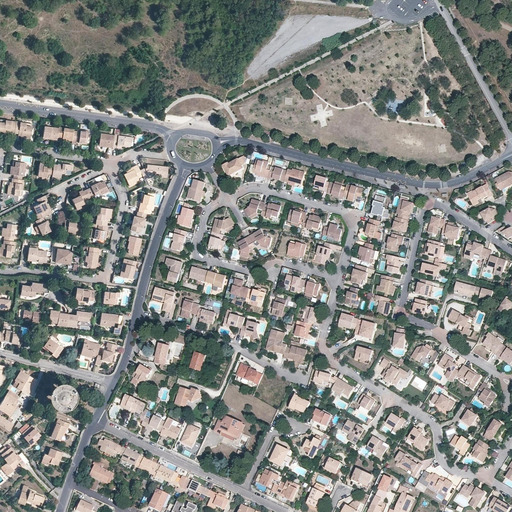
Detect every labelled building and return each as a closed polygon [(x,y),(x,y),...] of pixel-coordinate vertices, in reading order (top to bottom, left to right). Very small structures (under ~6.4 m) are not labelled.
[(327,126),(325,117),(333,115),(332,110),(324,111),(322,104),(317,105),(318,114),(311,116),(312,120),(319,118),(321,127),(327,126)] [(6,133),(7,131),(10,132),(14,132),(16,121),(5,119),(5,123),(0,121),(0,133),(6,135),(6,133)] [(21,137),(31,138),(32,126),(26,126),(26,122),(16,121),(14,132),(18,133),(22,133),(21,135),(21,137)] [(58,127),(43,126),(42,135),(52,137),(52,139),(56,139),(57,137),(58,127)] [(64,139),(71,140),(73,129),(73,128),(58,126),(58,127),(57,137),(61,138),(64,138),(64,139)] [(77,130),(73,129),(71,140),(71,143),(75,143),(75,142),(86,143),(88,130),(77,128),(77,130)] [(113,145),(114,135),(101,133),(99,143),(109,145),(109,146),(112,147),(112,146),(113,145)] [(131,141),(132,137),(114,135),(113,145),(117,145),(117,147),(121,147),(121,145),(129,146),(131,145),(131,141)] [(269,162),(257,158),(253,172),(256,173),(264,175),(264,177),(268,178),(270,170),(267,169),(268,166),(269,162)] [(14,174),(23,175),(24,167),(26,168),(27,162),(16,160),(16,166),(14,166),(12,166),(11,174),(14,174)] [(225,170),(229,177),(243,169),(241,166),(238,160),(236,162),(229,166),(229,167),(225,170)] [(168,164),(148,162),(147,168),(144,169),(144,168),(140,170),(142,173),(143,176),(148,174),(149,174),(152,173),(153,169),(163,170),(163,174),(167,175),(168,164)] [(47,179),(48,174),(48,172),(52,173),(53,164),(49,163),(48,166),(45,166),(44,166),(44,165),(43,165),(43,164),(42,164),(41,163),(41,164),(40,164),(39,165),(38,176),(42,177),(42,179),(47,179)] [(51,176),(60,177),(61,173),(65,173),(65,169),(71,170),(71,164),(62,163),(62,164),(62,166),(57,165),(57,164),(53,164),(52,173),(52,175),(51,176)] [(139,179),(137,175),(142,173),(140,170),(139,167),(137,164),(132,167),(134,170),(127,173),(124,174),(129,183),(139,179)] [(272,180),(273,179),(278,180),(284,182),(287,171),(283,170),(275,168),(271,167),(270,170),(268,178),(272,180)] [(288,169),(287,171),(284,182),(288,183),(289,181),(294,183),(301,185),(304,173),(292,169),(291,170),(288,169)] [(508,173),(506,173),(498,178),(496,179),(502,190),(505,188),(504,186),(510,182),(511,184),(511,172),(511,173),(510,172),(508,173)] [(314,185),(319,186),(323,188),(323,191),(327,192),(330,184),(325,183),(326,179),(316,176),(314,185)] [(19,196),(20,189),(23,190),(25,179),(22,179),(14,178),(13,178),(12,182),(12,185),(10,185),(9,185),(8,194),(19,196)] [(205,182),(195,179),(192,187),(191,189),(193,189),(189,199),(200,202),(203,192),(202,192),(205,182)] [(108,190),(104,181),(100,182),(95,185),(95,183),(90,186),(91,187),(87,189),(89,194),(93,192),(94,194),(99,192),(100,194),(108,190)] [(327,194),(333,195),(339,197),(339,198),(343,200),(343,199),(344,197),(346,188),(341,187),(334,185),(330,184),(327,192),(327,194)] [(478,200),(481,198),(483,197),(485,198),(488,197),(489,197),(493,195),(487,184),(473,192),(474,194),(469,197),(474,206),(479,203),(478,200)] [(344,197),(343,199),(348,200),(353,202),(354,199),(355,196),(357,197),(360,198),(362,190),(347,185),(346,188),(344,197)] [(78,192),(80,195),(72,199),(76,207),(80,205),(84,203),(83,200),(86,198),(85,196),(89,194),(87,189),(83,191),(82,190),(78,192)] [(153,195),(154,193),(149,192),(148,194),(145,194),(143,202),(141,202),(139,211),(147,213),(149,213),(150,210),(151,204),(153,205),(155,196),(153,195)] [(36,199),(38,203),(33,206),(37,214),(40,212),(42,217),(48,214),(46,209),(49,208),(47,203),(45,201),(47,200),(44,195),(36,199)] [(384,206),(383,206),(385,197),(378,195),(376,200),(374,200),(373,204),(374,205),(373,208),(372,208),(370,213),(378,215),(379,214),(382,215),(383,212),(384,206)] [(256,213),(262,215),(264,205),(265,203),(252,200),(251,204),(250,207),(248,208),(245,210),(249,217),(249,216),(256,213)] [(413,203),(404,200),(404,203),(400,202),(397,213),(399,213),(403,214),(409,216),(410,212),(412,212),(414,207),(412,206),(413,203)] [(272,204),(272,207),(268,206),(264,205),(262,215),(261,216),(272,219),(272,216),(278,218),(281,207),(272,204)] [(113,209),(101,207),(100,213),(98,213),(96,224),(99,224),(107,225),(108,225),(108,220),(109,217),(110,217),(112,218),(113,209)] [(177,224),(187,227),(190,219),(192,220),(194,211),(188,209),(184,208),(181,216),(179,216),(177,224)] [(493,209),(490,210),(489,208),(481,213),(485,221),(486,220),(488,224),(496,219),(494,216),(497,214),(495,209),(493,209)] [(288,220),(291,221),(299,223),(303,224),(306,215),(306,212),(302,211),(302,213),(295,211),(290,210),(288,220)] [(133,220),(135,221),(134,225),(132,225),(130,230),(139,233),(141,227),(143,227),(147,213),(139,211),(138,211),(136,216),(134,216),(133,220)] [(379,214),(378,215),(377,220),(381,221),(388,223),(390,214),(387,213),(383,212),(382,215),(379,214)] [(398,217),(396,216),(393,228),(403,231),(405,224),(408,225),(410,220),(409,219),(409,216),(403,214),(399,213),(398,217)] [(312,229),(313,227),(319,228),(322,217),(313,214),(313,215),(312,217),(309,216),(306,215),(303,224),(303,226),(312,229)] [(38,219),(35,220),(37,225),(39,229),(42,234),(50,231),(45,221),(44,221),(42,217),(38,219)] [(216,218),(212,232),(222,235),(223,235),(225,229),(225,228),(231,225),(232,224),(228,217),(225,218),(223,220),(221,219),(216,218)] [(445,219),(441,218),(437,217),(433,217),(431,224),(432,224),(431,226),(430,226),(428,232),(437,234),(439,227),(443,228),(445,221),(445,219)] [(373,219),(370,218),(369,225),(367,225),(366,229),(367,230),(366,233),(367,233),(370,234),(370,235),(370,236),(375,237),(377,232),(379,226),(380,226),(381,221),(377,220),(373,219)] [(81,223),(76,223),(70,222),(70,220),(66,220),(64,232),(68,233),(75,234),(80,234),(81,223)] [(460,228),(456,227),(452,226),(452,224),(453,223),(445,221),(443,228),(442,234),(446,234),(446,233),(451,234),(450,235),(458,237),(460,228)] [(17,223),(6,222),(5,227),(3,227),(1,226),(0,235),(4,235),(4,240),(12,241),(13,237),(14,228),(16,229),(17,223)] [(106,230),(107,225),(99,224),(98,229),(95,229),(95,231),(95,235),(91,235),(91,238),(97,239),(98,239),(103,239),(104,230),(106,230)] [(339,241),(342,231),(338,230),(338,228),(339,227),(330,225),(329,228),(327,236),(328,236),(334,238),(334,240),(339,241)] [(511,237),(511,236),(511,228),(511,226),(508,228),(509,229),(507,230),(506,229),(504,226),(503,227),(497,230),(499,233),(501,232),(503,236),(506,234),(508,239),(511,237)] [(183,246),(182,246),(182,244),(183,244),(185,237),(186,237),(187,232),(175,228),(173,233),(174,234),(175,234),(173,240),(174,241),(172,244),(171,249),(178,251),(178,250),(182,251),(183,246)] [(255,247),(260,245),(261,244),(268,246),(269,246),(271,239),(267,237),(265,237),(264,235),(261,230),(250,237),(255,247)] [(210,237),(212,237),(212,239),(211,242),(210,246),(218,249),(222,235),(212,232),(210,237)] [(391,237),(390,237),(387,248),(396,251),(397,245),(398,243),(399,244),(400,240),(404,240),(404,237),(394,234),(392,234),(391,237)] [(129,253),(137,255),(141,238),(129,235),(128,239),(129,240),(128,246),(129,246),(129,247),(128,251),(129,253)] [(247,258),(248,257),(250,250),(251,249),(255,247),(250,237),(238,243),(241,247),(242,249),(241,252),(240,256),(247,258)] [(427,243),(429,243),(426,254),(439,257),(441,247),(440,246),(441,242),(440,242),(437,241),(428,239),(427,243)] [(4,240),(3,243),(3,247),(1,246),(0,246),(0,247),(0,256),(10,258),(11,251),(14,251),(16,241),(12,241),(4,240)] [(296,243),(290,242),(286,254),(296,257),(296,256),(296,255),(299,255),(303,256),(307,244),(296,241),(296,243)] [(325,264),(327,257),(329,258),(332,250),(335,250),(337,246),(326,242),(324,247),(319,246),(317,254),(318,255),(316,262),(325,264)] [(475,245),(474,247),(469,245),(466,255),(475,258),(476,255),(481,256),(481,258),(485,259),(488,250),(483,248),(484,246),(475,243),(475,245)] [(94,268),(97,266),(99,252),(100,253),(101,248),(89,246),(89,251),(88,256),(86,256),(86,262),(87,262),(87,267),(94,268)] [(361,255),(363,255),(362,259),(362,260),(372,262),(373,255),(372,254),(373,249),(365,247),(361,246),(359,254),(361,255)] [(37,259),(37,258),(39,258),(39,260),(39,262),(46,262),(47,251),(38,250),(38,248),(29,247),(28,258),(37,259)] [(56,262),(64,263),(64,260),(71,261),(72,251),(58,249),(56,262)] [(399,275),(402,263),(400,263),(400,259),(393,257),(388,256),(387,261),(391,262),(392,262),(391,268),(389,268),(388,272),(399,275)] [(490,261),(489,266),(496,268),(495,270),(503,273),(506,263),(499,261),(499,258),(492,256),(490,261)] [(120,275),(132,278),(136,260),(124,258),(120,275)] [(168,281),(176,283),(182,263),(167,259),(165,265),(171,267),(168,281)] [(425,272),(438,275),(440,267),(446,268),(447,264),(441,263),(435,261),(434,265),(423,262),(422,267),(426,267),(425,272)] [(352,281),(362,284),(363,279),(367,280),(369,273),(367,272),(368,268),(358,265),(357,269),(355,276),(353,276),(352,281)] [(199,269),(198,271),(191,269),(189,278),(205,283),(205,282),(208,272),(199,269)] [(205,282),(213,285),(212,286),(217,287),(221,289),(224,278),(215,276),(216,274),(208,272),(205,282)] [(286,280),(294,282),(293,286),(292,290),(296,291),(298,290),(302,292),(302,291),(305,280),(301,279),(301,280),(298,279),(299,277),(289,274),(288,277),(287,277),(286,280)] [(382,280),(383,280),(382,288),(378,287),(377,291),(394,295),(396,287),(394,286),(395,283),(393,282),(394,279),(382,276),(382,280)] [(433,280),(421,278),(420,281),(418,281),(417,286),(418,286),(417,289),(417,292),(428,294),(431,284),(432,284),(433,280)] [(243,282),(235,279),(231,294),(238,296),(246,299),(248,294),(249,290),(249,289),(245,288),(245,289),(241,288),(242,287),(243,282)] [(302,291),(306,292),(314,294),(317,295),(320,285),(315,283),(309,282),(310,280),(305,279),(305,280),(302,291)] [(32,296),(32,294),(35,295),(36,292),(41,293),(42,284),(32,283),(32,285),(30,286),(22,285),(21,295),(29,297),(29,296),(32,296)] [(456,291),(460,292),(459,294),(465,296),(465,294),(467,295),(468,297),(471,298),(472,294),(476,295),(478,288),(458,283),(456,291)] [(349,291),(348,295),(349,295),(348,297),(347,296),(346,301),(356,304),(359,293),(363,295),(364,290),(352,287),(351,291),(349,291)] [(75,298),(81,299),(81,300),(88,301),(89,300),(93,300),(95,290),(77,288),(75,298)] [(153,298),(165,302),(168,303),(165,311),(169,313),(175,293),(156,288),(153,298)] [(480,296),(481,294),(482,295),(482,296),(481,300),(490,302),(491,298),(493,299),(494,293),(478,288),(476,295),(476,296),(480,297),(480,296)] [(256,303),(262,304),(265,293),(261,292),(258,291),(254,290),(253,291),(249,290),(248,294),(246,299),(246,302),(250,303),(250,301),(256,303)] [(115,292),(105,291),(103,302),(114,303),(115,296),(117,296),(119,296),(120,291),(117,291),(115,292)] [(9,308),(11,296),(0,294),(0,308),(1,308),(1,309),(2,309),(3,308),(3,307),(9,308)] [(378,313),(389,315),(391,304),(390,303),(391,299),(378,297),(377,301),(380,302),(379,308),(378,313)] [(413,301),(413,304),(415,304),(413,310),(426,313),(428,305),(427,305),(428,300),(426,300),(416,297),(415,302),(413,301)] [(276,298),(274,306),(273,309),(271,314),(282,317),(283,312),(286,301),(276,298)] [(497,310),(503,315),(507,309),(509,310),(510,309),(511,310),(511,303),(511,302),(507,300),(506,301),(505,300),(503,302),(497,310)] [(189,318),(191,312),(191,311),(194,312),(194,313),(198,314),(198,311),(199,308),(200,305),(193,303),(185,301),(181,315),(189,318)] [(302,310),(307,312),(304,322),(312,325),(314,321),(315,317),(316,318),(319,309),(304,305),(302,310)] [(197,316),(201,317),(200,321),(207,324),(208,322),(209,320),(213,321),(215,313),(211,312),(203,309),(199,308),(198,311),(198,314),(197,316)] [(40,323),(41,312),(24,309),(23,318),(32,320),(32,321),(40,323)] [(49,322),(54,323),(58,323),(58,325),(67,327),(68,314),(60,313),(60,312),(50,310),(49,322)] [(76,328),(77,321),(90,322),(91,313),(77,311),(76,315),(68,314),(67,327),(76,328)] [(459,324),(459,323),(463,324),(462,326),(466,328),(464,333),(471,337),(474,332),(471,330),(473,325),(469,323),(472,318),(468,316),(467,318),(463,316),(464,316),(455,311),(450,320),(459,324)] [(223,323),(231,325),(242,328),(243,326),(245,318),(230,314),(226,312),(223,323)] [(124,316),(102,313),(100,325),(114,327),(114,333),(120,334),(124,316)] [(355,318),(344,315),(340,327),(345,328),(348,329),(352,330),(352,329),(358,330),(360,323),(360,321),(360,320),(355,319),(355,318)] [(254,340),(260,338),(257,330),(259,325),(249,321),(247,327),(243,326),(242,328),(241,330),(240,334),(245,335),(245,333),(249,334),(249,332),(251,333),(252,334),(254,340)] [(299,326),(298,326),(295,336),(305,339),(306,332),(305,332),(306,328),(310,329),(310,330),(312,325),(304,322),(301,322),(299,326)] [(361,337),(362,335),(374,338),(377,325),(365,322),(365,325),(360,323),(358,330),(356,336),(361,337)] [(270,335),(273,336),(271,345),(272,345),(271,349),(279,351),(279,353),(284,354),(286,347),(287,345),(283,343),(285,333),(272,329),(270,335)] [(397,333),(396,333),(395,341),(395,347),(405,348),(406,343),(404,343),(405,340),(406,340),(407,334),(405,334),(406,329),(398,329),(397,333)] [(5,341),(5,340),(11,341),(11,342),(18,343),(19,334),(18,334),(18,331),(6,330),(6,333),(2,332),(0,341),(5,341)] [(482,344),(486,346),(493,351),(492,352),(496,355),(501,347),(503,344),(500,342),(499,343),(494,340),(495,339),(487,333),(484,336),(486,337),(482,344)] [(58,354),(63,347),(50,338),(44,346),(53,352),(54,351),(58,354)] [(33,347),(34,342),(26,339),(24,347),(29,349),(29,346),(33,347)] [(100,345),(89,342),(89,344),(84,343),(81,354),(86,355),(87,353),(89,353),(88,356),(92,357),(93,355),(97,356),(98,355),(99,351),(100,345)] [(107,351),(105,350),(103,356),(98,355),(97,356),(95,363),(101,364),(102,359),(111,362),(113,356),(115,349),(116,349),(117,345),(108,342),(107,347),(108,347),(110,347),(109,351),(107,351)] [(161,343),(160,348),(158,348),(154,362),(165,365),(170,348),(167,347),(167,345),(161,343)] [(411,356),(419,360),(422,355),(426,357),(429,354),(432,355),(429,359),(434,362),(434,361),(440,351),(436,349),(435,350),(433,352),(431,351),(432,349),(430,345),(426,343),(424,345),(423,345),(417,346),(411,356)] [(510,363),(511,360),(511,349),(503,344),(501,347),(496,355),(500,358),(501,357),(505,360),(510,363)] [(289,358),(289,356),(294,358),(304,361),(307,351),(292,346),(291,348),(286,347),(284,354),(283,357),(288,359),(289,358)] [(361,360),(362,357),(371,360),(374,350),(359,346),(355,358),(361,360)] [(191,367),(201,370),(206,355),(196,352),(191,367)] [(445,353),(440,361),(446,365),(445,367),(449,370),(445,376),(449,378),(448,379),(452,381),(456,375),(459,370),(455,368),(456,367),(453,366),(455,363),(452,362),(454,359),(445,353)] [(391,383),(392,382),(393,379),(395,381),(394,383),(399,386),(404,377),(405,378),(409,373),(402,369),(401,371),(392,365),(393,363),(387,359),(382,367),(388,371),(385,377),(388,379),(387,381),(391,383)] [(132,382),(141,387),(144,382),(146,383),(148,379),(149,379),(151,375),(150,374),(153,369),(150,368),(149,369),(141,364),(137,372),(135,371),(133,376),(135,377),(132,382)] [(258,385),(263,374),(256,371),(251,370),(249,370),(249,367),(242,364),(238,374),(250,380),(248,383),(253,385),(254,383),(258,385)] [(461,378),(462,377),(470,383),(469,386),(473,388),(481,376),(477,373),(476,374),(472,372),(473,371),(463,364),(459,370),(456,375),(461,378)] [(189,374),(184,373),(185,370),(181,369),(178,377),(187,380),(189,374)] [(15,380),(16,381),(19,383),(17,387),(26,392),(30,386),(32,387),(37,380),(21,370),(15,380)] [(313,382),(322,384),(324,379),(330,381),(335,384),(338,379),(334,376),(333,378),(331,377),(324,375),(324,373),(316,371),(313,382)] [(341,395),(342,392),(349,396),(353,389),(347,385),(346,386),(340,383),(341,381),(338,379),(335,384),(332,389),(336,392),(341,395)] [(491,392),(488,390),(489,389),(485,387),(487,384),(483,381),(482,384),(478,390),(481,393),(479,396),(485,400),(490,403),(496,395),(491,392)] [(181,387),(176,404),(193,409),(197,404),(196,403),(203,400),(200,393),(201,393),(199,390),(192,388),(192,390),(181,387)] [(15,394),(9,390),(7,393),(14,397),(18,399),(20,396),(15,394)] [(7,393),(0,403),(0,408),(9,415),(19,400),(18,399),(14,397),(7,393)] [(442,407),(443,406),(445,407),(450,410),(455,401),(451,398),(450,399),(446,397),(444,399),(440,396),(436,393),(431,401),(442,407)] [(308,408),(311,402),(303,399),(304,397),(300,395),(299,396),(295,394),(290,405),(305,412),(307,408),(308,408)] [(372,399),(371,401),(366,397),(367,396),(363,394),(357,404),(369,411),(375,401),(372,399)] [(135,413),(141,402),(126,395),(122,405),(131,410),(131,412),(135,414),(135,413)] [(67,401),(66,400),(65,400),(63,400),(62,401),(61,402),(60,403),(60,404),(60,405),(60,406),(61,408),(62,409),(63,409),(64,410),(65,410),(67,409),(68,408),(69,407),(69,406),(70,405),(69,404),(69,402),(68,401),(67,401)] [(145,409),(147,405),(141,402),(135,413),(142,416),(140,420),(139,421),(143,423),(141,426),(146,429),(151,419),(146,417),(149,411),(145,409)] [(465,412),(467,413),(464,416),(462,416),(461,419),(471,425),(478,415),(467,408),(464,411),(465,412)] [(316,414),(313,419),(327,426),(331,415),(317,409),(315,414),(316,414)] [(401,419),(400,420),(398,419),(399,418),(392,413),(386,422),(394,427),(399,430),(405,420),(402,417),(401,419)] [(222,426),(221,428),(238,435),(243,423),(223,414),(222,418),(224,419),(223,421),(219,420),(217,424),(222,426)] [(0,415),(0,423),(10,430),(13,424),(0,415)] [(155,416),(153,420),(151,419),(146,429),(153,432),(154,429),(155,427),(159,429),(158,430),(162,433),(167,423),(162,421),(163,420),(155,416)] [(503,423),(495,418),(484,435),(490,439),(494,434),(495,435),(503,423)] [(61,441),(66,427),(68,427),(68,428),(70,424),(58,419),(51,437),(61,441)] [(168,438),(169,436),(177,440),(181,430),(177,428),(172,426),(174,421),(169,419),(167,423),(162,433),(161,435),(168,438)] [(18,421),(14,427),(18,430),(22,424),(18,421)] [(344,429),(351,434),(350,436),(348,439),(356,444),(364,430),(357,426),(353,424),(349,421),(344,429)] [(29,426),(27,423),(19,430),(22,433),(29,426)] [(217,424),(214,433),(220,436),(222,431),(239,439),(246,424),(243,423),(238,435),(221,428),(222,426),(217,424)] [(182,441),(193,447),(201,429),(190,424),(182,441)] [(24,438),(30,445),(41,436),(32,426),(23,434),(25,437),(24,438)] [(429,439),(423,435),(421,434),(422,432),(424,429),(420,427),(419,428),(415,426),(408,437),(415,442),(424,447),(429,439)] [(456,445),(457,444),(462,447),(461,448),(459,451),(464,454),(471,444),(466,441),(467,439),(462,435),(460,437),(456,434),(451,442),(456,445)] [(382,456),(388,448),(379,443),(381,441),(373,436),(368,445),(374,449),(374,451),(382,456)] [(314,458),(319,449),(318,448),(322,441),(315,437),(313,442),(307,439),(303,448),(305,449),(306,450),(306,451),(310,453),(309,456),(314,458)] [(486,453),(485,452),(487,449),(490,445),(479,438),(472,450),(474,451),(471,456),(481,462),(487,453),(486,453)] [(101,450),(113,456),(115,452),(119,454),(123,447),(106,439),(105,441),(101,439),(98,445),(102,446),(101,450)] [(290,450),(278,445),(271,460),(282,465),(290,450)] [(14,469),(11,466),(14,464),(15,465),(19,462),(22,466),(26,463),(23,460),(18,454),(17,455),(10,447),(8,449),(5,446),(0,450),(2,453),(1,454),(7,462),(4,465),(7,469),(5,470),(8,474),(14,469)] [(123,456),(121,459),(135,465),(140,455),(123,447),(119,454),(123,456)] [(51,448),(49,455),(45,454),(43,460),(50,463),(56,465),(58,459),(60,460),(63,453),(51,448)] [(374,451),(372,453),(381,459),(382,456),(374,451)] [(401,463),(409,468),(414,471),(412,474),(416,476),(423,465),(419,462),(418,464),(412,460),(409,459),(405,456),(406,455),(400,451),(396,459),(399,461),(402,462),(401,463)] [(135,465),(135,466),(152,474),(157,464),(140,455),(135,465)] [(330,459),(325,470),(336,475),(341,464),(330,459)] [(93,464),(94,465),(89,475),(100,480),(101,478),(108,482),(112,473),(102,468),(104,464),(95,460),(93,464)] [(407,471),(409,468),(401,463),(402,462),(399,461),(397,464),(407,471)] [(170,483),(175,472),(172,470),(163,466),(157,464),(152,474),(156,476),(164,480),(170,483)] [(354,478),(367,484),(372,474),(356,467),(353,474),(356,475),(354,478)] [(280,476),(266,469),(260,482),(269,487),(272,481),(276,483),(272,490),(276,492),(282,481),(278,480),(280,476)] [(432,475),(425,471),(418,482),(427,487),(429,484),(434,477),(432,475)] [(179,482),(176,481),(179,474),(175,472),(170,483),(181,488),(186,478),(182,476),(179,482)] [(379,487),(386,490),(391,478),(384,475),(380,473),(376,482),(380,484),(379,487)] [(439,490),(440,488),(448,493),(454,483),(446,479),(445,480),(441,478),(436,474),(435,475),(434,477),(429,484),(439,490)] [(184,490),(187,491),(188,490),(193,481),(186,478),(181,488),(179,493),(182,494),(184,490)] [(282,481),(276,492),(293,500),(298,489),(291,486),(293,482),(288,480),(286,484),(282,481)] [(401,491),(404,486),(405,487),(407,483),(403,480),(398,490),(401,491)] [(203,486),(193,481),(188,490),(200,496),(201,494),(207,496),(210,490),(202,487),(203,486)] [(470,504),(476,507),(484,495),(483,494),(484,491),(480,488),(478,491),(476,490),(477,487),(471,483),(470,484),(468,484),(467,483),(466,483),(465,484),(460,493),(462,494),(463,493),(465,494),(467,492),(471,494),(474,496),(470,504)] [(321,502),(319,501),(324,492),(325,489),(316,485),(314,489),(308,502),(319,507),(321,502)] [(378,511),(384,500),(387,491),(386,490),(379,487),(367,511),(378,511)] [(24,508),(25,504),(37,509),(38,505),(41,506),(44,496),(35,493),(35,492),(30,490),(29,493),(26,492),(26,489),(23,488),(17,505),(24,508)] [(221,497),(218,495),(218,494),(210,490),(207,496),(211,498),(209,502),(218,507),(224,510),(229,500),(225,498),(221,497)] [(406,511),(414,496),(402,491),(394,510),(399,511),(401,510),(406,511)] [(155,511),(162,511),(169,498),(158,492),(150,509),(155,511)] [(491,503),(494,505),(493,508),(499,511),(507,511),(511,506),(505,502),(505,504),(502,502),(502,501),(494,496),(491,503)] [(341,511),(354,511),(356,509),(358,510),(361,504),(357,499),(349,506),(346,504),(341,511)] [(91,511),(93,510),(94,507),(81,500),(77,510),(81,511),(91,511)] [(185,505),(179,502),(176,506),(181,509),(182,511),(195,511),(194,511),(196,507),(190,505),(189,507),(188,508),(189,509),(184,511),(183,508),(185,505)] [(209,502),(207,506),(217,511),(218,507),(209,502)]
